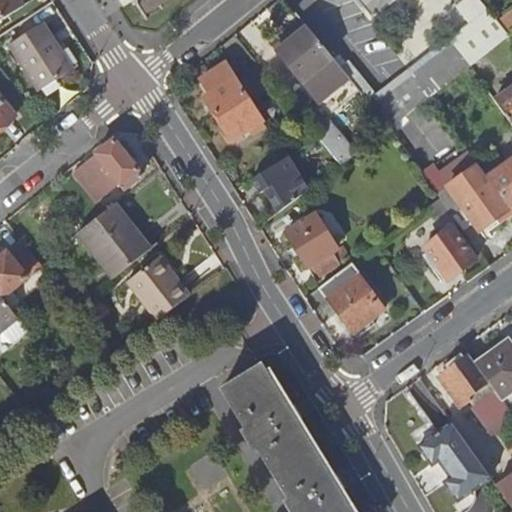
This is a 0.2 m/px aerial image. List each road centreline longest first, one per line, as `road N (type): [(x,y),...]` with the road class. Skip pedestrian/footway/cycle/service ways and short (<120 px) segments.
road 1 (residential): [(132,81),(197,169),(279,316),(346,401)]
road 2 (residential): [(511,283),(346,401)]
road 3 (residential): [(132,81),(0,193)]
road 4 (residential): [(236,0),(132,81)]
road 5 (residential): [(346,401),(411,511)]
